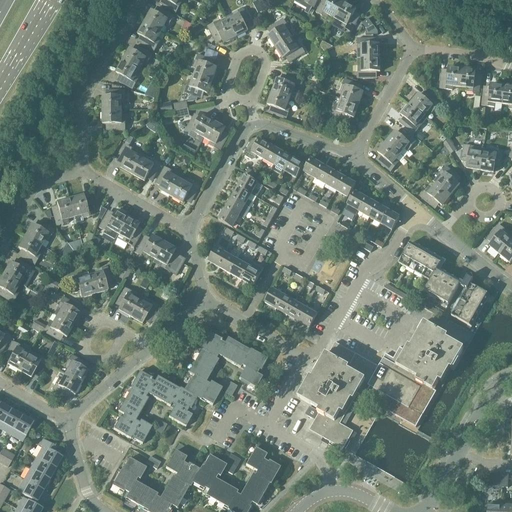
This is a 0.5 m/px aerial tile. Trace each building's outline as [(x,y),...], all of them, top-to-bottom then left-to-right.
[(179,0),(164,0),(165,0),(162,6),(176,14),(182,3),(179,1),(179,0)] [(303,0),(303,2),(314,9),(318,0),(303,0)] [(329,17),(335,20),(344,4),(338,0),(330,0),(329,2),(325,0),(323,0),(316,13),(327,20),(329,17)] [(259,1),(253,4),(258,13),(264,10),(259,1)] [(344,4),(335,20),(341,24),(339,27),(351,33),(359,19),(353,16),(356,10),(344,4)] [(151,12),(144,24),(161,33),(165,27),(168,29),(174,17),(160,9),(157,15),(151,12)] [(234,19),(227,22),(236,39),(248,33),(245,27),(251,24),(243,9),(232,15),(234,19)] [(268,38),(275,49),(291,39),(287,33),(290,31),(283,20),(270,29),(273,34),(268,38)] [(236,39),(227,22),(221,25),(219,22),(208,28),(215,42),(221,39),(224,45),(236,39)] [(161,33),(144,24),(138,36),(143,39),(140,44),(154,52),(161,41),(157,39),(161,33)] [(291,39),(275,49),(282,61),(288,57),(291,62),(305,54),(298,43),(295,45),(291,39)] [(361,52),(361,60),(380,59),(380,46),(373,46),(373,39),(357,40),(357,52),(361,52)] [(129,50),(123,62),(139,71),(143,65),(146,67),(152,56),(138,48),(135,53),(129,50)] [(197,69),(194,76),(212,82),(217,69),(211,67),(213,61),(198,55),(193,68),(197,69)] [(380,59),(361,60),(361,67),(357,67),(357,80),(374,79),(374,73),(380,73),(380,59)] [(139,71),(123,62),(116,74),(122,77),(119,83),(133,91),(139,79),(136,78),(139,71)] [(453,88),(460,89),(462,70),(448,68),(447,75),(441,74),(439,90),(452,91),(453,88)] [(462,70),(460,89),(467,89),(466,93),(479,94),(481,78),(475,78),(475,71),(462,70)] [(212,82),(194,76),(192,82),(188,81),(184,93),(199,99),(201,93),(207,95),(212,82)] [(277,80),(272,93),(290,100),(296,102),(303,83),(282,76),(280,82),(277,80)] [(343,93),(341,100),(359,107),(363,94),(357,92),(359,86),(344,80),(340,92),(343,93)] [(495,105),(502,106),(504,87),(491,85),(490,91),(484,91),(482,107),(494,108),(495,105)] [(502,106),(509,106),(509,110),(511,110),(511,87),(504,87),(502,106)] [(102,98),(102,112),(122,112),(121,104),(125,104),(125,92),(109,92),(109,98),(102,98)] [(290,100),(272,93),(267,106),(273,108),(271,114),(286,120),(291,108),(287,107),(290,100)] [(418,95),(410,106),(424,118),(429,112),(432,114),(440,105),(427,94),(423,99),(418,95)] [(359,107),(341,100),(338,107),(335,106),(330,118),(346,123),(348,117),(354,120),(359,107)] [(174,106),(175,112),(188,110),(187,103),(174,106)] [(424,118),(410,106),(401,116),(406,120),(402,125),(414,135),(427,120),(424,118)] [(188,110),(175,112),(176,119),(189,116),(188,110)] [(122,112),(102,112),(103,125),(109,125),(109,132),(125,132),(125,119),(122,119),(122,112)] [(201,145),(204,139),(213,123),(202,116),(198,122),(193,119),(184,135),(201,145)] [(213,123),(204,139),(210,143),(209,146),(220,152),(228,138),(222,135),(225,130),(213,123)] [(395,133),(386,143),(401,155),(405,150),(408,152),(416,142),(404,132),(400,137),(395,133)] [(252,141),(245,153),(246,158),(251,161),(256,160),(257,157),(263,160),(270,147),(259,140),(259,141),(256,140),(252,141)] [(443,144),(451,155),(456,151),(449,140),(443,144)] [(401,155),(386,143),(377,154),(382,158),(378,163),(391,173),(399,163),(396,161),(401,155)] [(466,170),(480,172),(483,153),(476,152),(477,148),(464,146),(461,162),(467,163),(466,170)] [(121,169),(133,176),(142,160),(136,156),(138,153),(127,147),(119,161),(124,164),(121,169)] [(270,147),(263,160),(274,167),(282,153),(270,147)] [(480,172),(493,174),(494,168),(501,169),(503,153),(491,151),(490,154),(483,153),(480,172)] [(274,167),(271,171),(283,177),(285,173),(293,159),(282,153),(274,167)] [(293,159),(285,173),(296,179),(304,166),(293,159)] [(148,163),(142,160),(133,176),(145,183),(148,177),(153,180),(161,166),(150,160),(148,163)] [(303,173),(314,179),(322,166),(311,160),(303,173)] [(314,179),(325,186),(333,172),(322,166),(314,179)] [(441,179),(436,185),(451,197),(460,186),(454,182),(459,177),(446,167),(438,177),(441,179)] [(159,191),(171,198),(180,181),(174,178),(176,175),(165,168),(157,182),(162,185),(159,191)] [(248,170),(245,174),(253,178),(255,174),(248,170)] [(325,186),(337,192),(344,179),(333,172),(325,186)] [(259,176),(257,180),(264,184),(266,180),(259,176)] [(244,177),(238,188),(251,196),(256,198),(259,193),(255,190),(258,184),(244,177)] [(344,179),(337,192),(348,199),(356,185),(344,179)] [(180,181),(171,198),(183,205),(186,199),(192,202),(200,188),(188,182),(187,185),(180,181)] [(270,182),(268,187),(275,191),(277,187),(270,182)] [(451,197),(436,185),(431,190),(429,188),(421,198),(433,208),(437,203),(442,207),(451,197)] [(238,188),(231,199),(245,207),(250,209),(253,204),(256,198),(251,196),(238,188)] [(281,189),(279,193),(286,197),(288,193),(281,189)] [(299,189),(297,193),(302,196),(304,197),(306,193),(299,189)] [(347,206),(358,213),(366,199),(355,193),(347,206)] [(310,195),(308,200),(315,204),(318,200),(310,195)] [(83,196),(70,200),(75,218),(82,216),(83,220),(95,216),(91,201),(84,202),(83,196)] [(280,197),(276,204),(280,206),(284,199),(280,197)] [(231,199),(225,210),(239,218),(245,207),(231,199)] [(366,199),(358,213),(369,219),(377,205),(366,199)] [(75,218),(70,200),(56,203),(58,210),(52,211),(56,227),(69,224),(68,220),(75,218)] [(322,202),(319,206),(326,210),(329,206),(322,202)] [(377,205),(369,219),(381,225),(388,212),(377,205)] [(273,208),(269,215),(273,218),(277,211),(273,208)] [(333,208),(331,212),(338,216),(340,212),(333,208)] [(225,210),(219,221),(232,229),(239,218),(225,210)] [(388,212),(381,225),(392,232),(399,218),(388,212)] [(106,215),(99,229),(104,232),(103,234),(114,241),(116,238),(118,235),(127,219),(118,213),(117,215),(115,213),(112,218),(106,215)] [(127,219),(118,235),(116,238),(133,248),(141,234),(136,231),(139,225),(127,219)] [(267,219),(263,227),(267,229),(271,222),(267,219)] [(343,222),(341,226),(348,230),(350,226),(343,222)] [(31,226),(24,237),(41,247),(45,241),(48,242),(54,231),(40,223),(37,229),(31,226)] [(489,247),(499,256),(511,241),(506,237),(508,234),(498,226),(488,238),(493,242),(489,247)] [(227,229),(225,234),(232,238),(234,234),(227,229)] [(354,229),(352,233),(359,237),(361,233),(354,229)] [(261,230),(257,238),(261,240),(265,233),(261,230)] [(365,235),(363,239),(370,244),(372,240),(365,235)] [(238,236),(236,240),(243,244),(246,240),(238,236)] [(41,247),(24,237),(18,249),(23,253),(20,258),(34,266),(41,255),(38,253),(41,247)] [(148,257),(154,260),(163,244),(151,237),(148,243),(143,240),(135,254),(146,260),(148,257)] [(511,241),(499,256),(510,265),(511,261),(511,241)] [(249,242),(247,246),(254,250),(257,246),(249,242)] [(377,242),(374,246),(382,250),(384,246),(377,242)] [(373,249),(363,243),(360,248),(371,254),(373,249)] [(163,244),(154,260),(160,264),(158,267),(170,274),(178,259),(172,256),(175,251),(163,244)] [(413,246),(410,244),(398,265),(430,282),(424,292),(429,295),(428,297),(435,301),(436,299),(445,304),(444,306),(447,308),(448,306),(460,286),(462,287),(461,288),(464,290),(451,313),(453,314),(449,322),(469,333),(471,328),(472,328),(490,297),(470,285),(473,281),(473,279),(473,278),(472,277),(471,276),(469,276),(468,277),(465,281),(462,279),(461,283),(441,271),(445,262),(415,244),(414,244),(413,246)] [(260,248),(258,253),(265,257),(268,253),(260,248)] [(216,249),(208,263),(219,269),(227,255),(216,249)] [(227,255),(219,269),(231,275),(238,262),(227,255)] [(179,257),(178,259),(170,274),(176,277),(185,260),(179,257)] [(238,262),(231,275),(242,282),(250,268),(252,264),(241,257),(238,262)] [(10,264),(3,276),(19,285),(23,279),(26,281),(32,270),(18,262),(15,267),(10,264)] [(250,268),(242,282),(253,288),(261,274),(263,270),(252,264),(250,268)] [(119,279),(125,282),(131,271),(125,267),(119,279)] [(96,275),(89,277),(94,295),(107,292),(105,285),(111,284),(107,268),(95,272),(96,275)] [(284,269),(282,273),(289,277),(292,273),(284,269)] [(296,275),(294,280),(301,284),(303,280),(296,275)] [(19,285),(3,276),(0,280),(0,289),(2,291),(0,293),(0,297),(13,304),(19,293),(16,291),(19,285)] [(94,295),(89,277),(82,279),(81,276),(69,279),(73,295),(79,293),(81,299),(94,295)] [(60,286),(49,280),(45,286),(57,292),(60,286)] [(307,282),(305,286),(312,290),(314,286),(307,282)] [(415,301),(387,285),(384,289),(413,305),(414,303),(442,320),(444,316),(416,300),(415,301)] [(318,288),(315,292),(323,296),(325,292),(318,288)] [(135,295),(124,289),(116,303),(121,306),(118,311),(130,318),(139,302),(133,298),(135,295)] [(265,304),(275,310),(283,296),(272,290),(265,304)] [(275,310),(287,316),(295,303),(283,296),(275,310)] [(60,311),(56,317),(73,327),(80,315),(74,312),(77,306),(63,298),(57,309),(60,311)] [(139,302),(130,318),(142,325),(145,319),(150,322),(158,308),(147,302),(145,305),(139,302)] [(287,316),(299,323),(307,310),(295,303),(287,316)] [(299,323),(309,329),(317,316),(307,310),(299,323)] [(73,327),(56,317),(53,324),(50,322),(43,333),(57,341),(60,336),(66,339),(73,327)] [(386,355),(385,355),(378,368),(374,365),(357,395),(381,409),(389,413),(401,420),(402,421),(416,428),(422,417),(423,416),(436,393),(433,391),(444,371),(446,373),(454,358),(457,360),(464,349),(446,339),(447,337),(426,325),(410,354),(407,353),(399,348),(393,359),(386,355)] [(0,349),(3,351),(11,337),(0,330),(0,349)] [(228,362),(238,345),(227,339),(224,345),(221,343),(222,341),(209,334),(200,351),(201,352),(195,363),(212,372),(218,361),(217,360),(219,357),(228,362)] [(7,365),(19,372),(28,356),(22,352),(24,349),(13,342),(5,357),(10,360),(7,365)] [(335,343),(311,385),(309,384),(300,400),(320,411),(319,413),(309,408),(305,416),(315,421),(309,431),(343,450),(353,432),(340,425),(357,395),(374,365),(335,343)] [(238,345),(228,362),(240,369),(241,366),(245,368),(238,379),(255,389),(262,378),(257,375),(259,371),(260,372),(267,360),(250,350),(249,352),(238,345)] [(28,356),(19,372),(31,379),(34,373),(39,376),(47,362),(36,356),(34,359),(28,356)] [(65,375),(81,385),(88,373),(82,369),(85,364),(71,356),(65,367),(68,369),(65,375)] [(212,372),(195,363),(188,374),(194,377),(191,381),(190,380),(183,391),(197,399),(196,399),(200,401),(201,400),(212,406),(222,389),(210,383),(209,385),(205,384),(212,372)] [(131,390),(124,401),(141,411),(148,400),(146,399),(148,395),(158,401),(168,384),(157,378),(154,383),(151,381),(152,380),(139,373),(129,390),(131,390)] [(81,385),(65,375),(61,381),(58,380),(48,397),(65,406),(68,400),(66,398),(69,393),(74,396),(81,385)] [(224,393),(231,397),(237,387),(230,383),(224,393)] [(179,390),(168,384),(158,401),(170,408),(171,405),(174,407),(168,418),(185,428),(192,416),(186,413),(189,409),(190,410),(196,399),(197,399),(183,391),(180,389),(179,390)] [(141,411),(124,401),(118,412),(124,416),(121,420),(120,419),(113,430),(130,440),(131,439),(142,445),(152,428),(140,421),(139,424),(135,422),(141,411)] [(0,404),(0,430),(11,411),(4,407),(5,405),(1,403),(0,404)] [(0,430),(11,436),(22,417),(23,415),(19,413),(18,415),(11,411),(0,430)] [(22,417),(11,436),(22,443),(33,424),(22,417)] [(154,432),(161,436),(167,426),(160,422),(154,432)] [(43,448),(51,452),(54,447),(43,441),(39,446),(42,448),(43,448)] [(30,448),(25,445),(21,451),(27,454),(30,448)] [(42,448),(36,459),(55,470),(62,459),(51,452),(43,448),(42,448)] [(266,456),(255,449),(245,466),(256,473),(254,477),(252,475),(246,486),(263,496),(269,485),(270,485),(280,468),(268,462),(267,464),(263,461),(266,456)] [(0,454),(0,464),(2,465),(8,453),(3,450),(0,454)] [(186,458),(175,452),(165,469),(176,475),(174,479),(172,478),(165,489),(182,499),(189,488),(190,488),(192,484),(200,471),(199,471),(188,465),(187,466),(183,464),(186,458)] [(8,453),(2,465),(8,468),(14,457),(8,453)] [(232,475),(236,468),(240,461),(230,455),(226,462),(228,463),(226,466),(223,471),(232,475)] [(146,464),(156,470),(160,463),(150,457),(146,464)] [(216,503),(226,486),(215,480),(217,476),(219,478),(223,471),(226,466),(209,457),(202,468),(201,467),(199,471),(200,471),(192,484),(203,491),(204,489),(208,491),(205,497),(216,503)] [(55,470),(36,459),(30,470),(49,481),(53,474),(55,475),(57,471),(55,470)] [(146,469),(129,459),(123,470),(121,470),(112,487),(123,494),(124,492),(128,494),(125,500),(136,506),(146,489),(135,483),(137,479),(139,481),(146,469)] [(49,481),(30,470),(24,481),(45,493),(47,489),(45,488),(49,481)] [(45,493),(24,481),(17,492),(36,503),(41,496),(43,497),(45,493)] [(0,486),(0,493),(6,497),(10,491),(0,486)] [(263,496),(246,486),(240,496),(236,494),(237,492),(226,486),(216,503),(227,509),(227,511),(229,511),(248,511),(251,508),(249,507),(251,504),(256,507),(263,496)] [(182,499),(165,489),(160,499),(156,497),(157,495),(146,489),(136,506),(146,511),(169,511),(171,511),(169,510),(171,506),(176,510),(182,499)] [(23,499),(16,510),(19,511),(40,511),(42,510),(23,499)]
